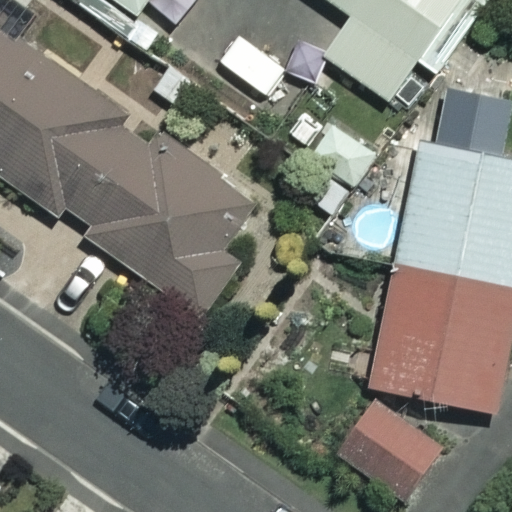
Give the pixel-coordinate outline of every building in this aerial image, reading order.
[(102,0),(131,19),(144,0),(102,0)] [(463,9),(450,0),(307,0),(417,76),(463,9)] [(256,206),(0,31),(0,182),(199,318),(238,261),(225,252),(256,206)] [(282,76),(238,42),(218,68),(263,101),(282,76)] [(377,157),(336,122),(287,178),(327,214),(377,157)] [(511,282),(511,161),(413,142),(364,392),(486,416),(511,282)] [(442,440),(373,398),(338,457),(406,499),(442,440)]
